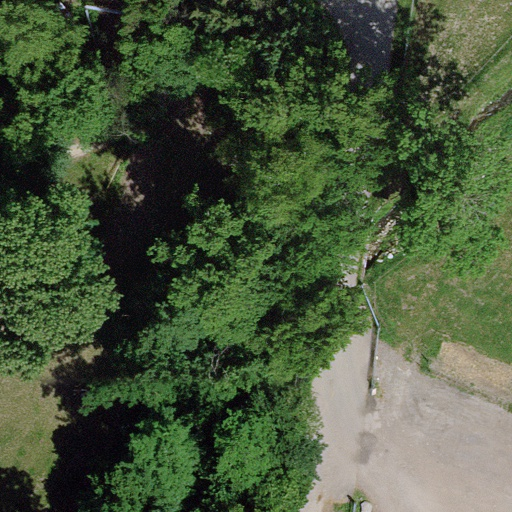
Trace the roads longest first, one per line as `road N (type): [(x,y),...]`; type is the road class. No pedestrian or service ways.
road 1 (residential): [(375,0),(328,363)]
road 2 (track): [(368,406),(328,363),(308,511)]
